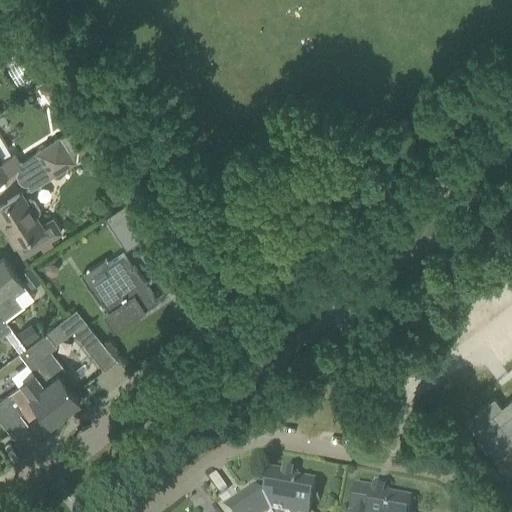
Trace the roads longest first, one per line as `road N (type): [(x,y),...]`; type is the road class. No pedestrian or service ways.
road 1 (tertiary): [(0,511),(352,240),(511,155)]
road 2 (residential): [(484,511),(447,475),(266,438),(234,446),(147,511)]
